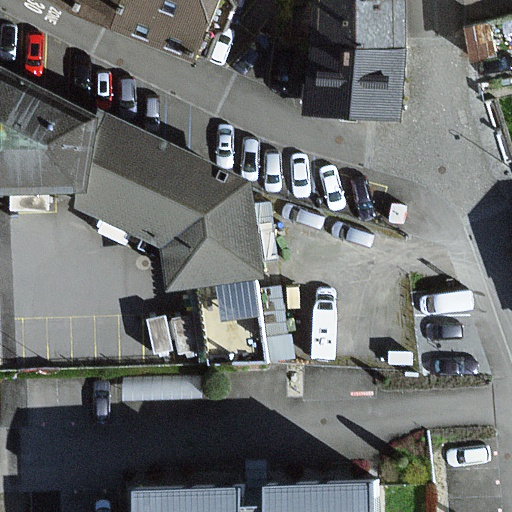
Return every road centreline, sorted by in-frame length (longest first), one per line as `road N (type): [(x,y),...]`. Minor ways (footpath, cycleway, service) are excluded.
road 1 (residential): [(457,159),(376,153),(323,135),(222,99),(10,0)]
road 2 (residential): [(457,159),(434,0)]
road 3 (residential): [(511,296),(457,159)]
